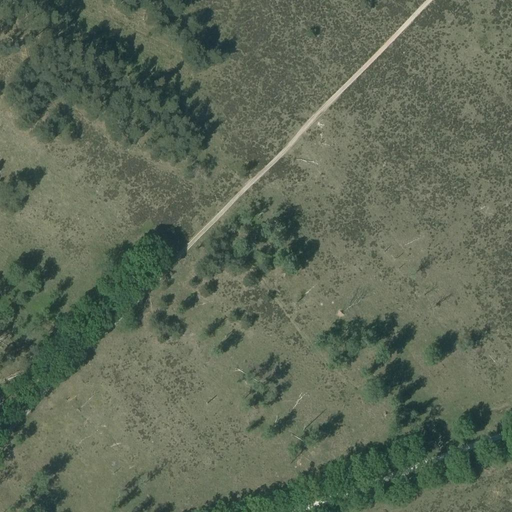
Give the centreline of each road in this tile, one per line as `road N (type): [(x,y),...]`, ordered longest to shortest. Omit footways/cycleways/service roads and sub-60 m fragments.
road 1 (track): [(433,0),(0,437)]
road 2 (unknown): [(211,511),(511,402)]
road 3 (track): [(511,432),(295,511)]
